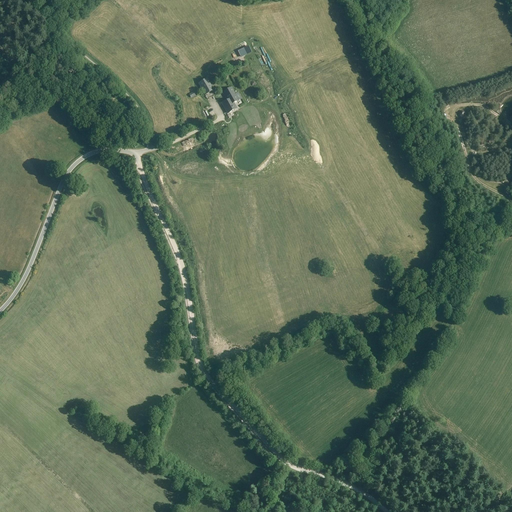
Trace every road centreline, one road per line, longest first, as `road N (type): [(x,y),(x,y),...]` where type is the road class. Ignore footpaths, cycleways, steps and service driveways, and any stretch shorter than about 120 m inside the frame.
road 1 (track): [(371,499),(282,460),(203,372),(183,271),(138,163)]
road 2 (track): [(511,218),(471,215),(428,188),(342,0)]
road 3 (unclassified): [(0,311),(28,269),(68,170),(101,150),(136,152)]
road 4 (track): [(150,149),(139,106),(56,30)]
